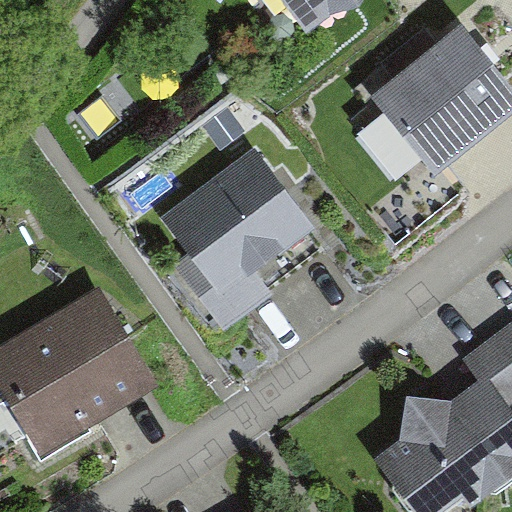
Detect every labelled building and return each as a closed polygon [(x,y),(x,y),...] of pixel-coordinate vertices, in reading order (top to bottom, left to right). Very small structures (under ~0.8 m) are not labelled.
[(348,0),(285,0),(309,31),(348,0)] [(511,114),(511,82),(462,22),(372,96),(437,175),(511,114)] [(317,228),(259,150),(164,220),(191,256),(178,266),(225,330),(278,292),(260,269),(317,228)] [(161,387),(103,288),(0,348),(0,382),(43,456),(161,387)] [(402,438),(375,459),(414,511),(447,511),(464,500),(473,511),(511,481),(511,320),(461,358),(479,381),(453,401),(408,394),(402,438)]
